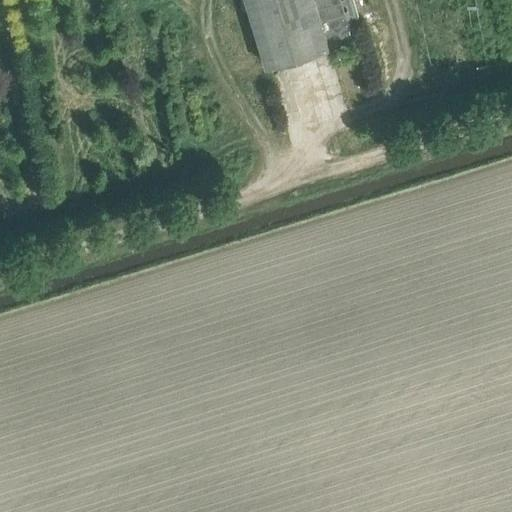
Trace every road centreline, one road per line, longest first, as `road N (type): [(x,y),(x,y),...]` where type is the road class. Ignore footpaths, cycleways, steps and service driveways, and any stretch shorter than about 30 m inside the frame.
road 1 (unclassified): [(0,270),(290,181)]
road 2 (track): [(511,113),(290,181)]
